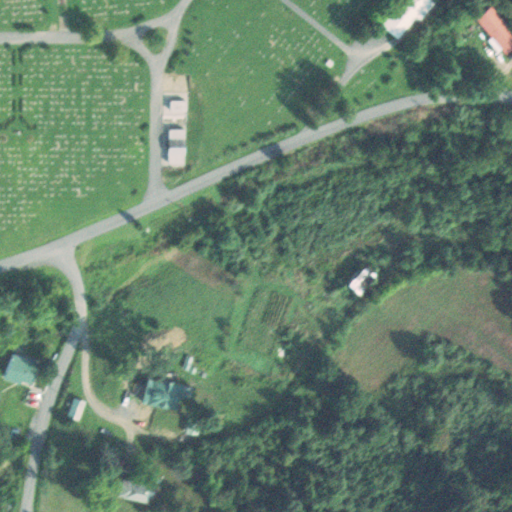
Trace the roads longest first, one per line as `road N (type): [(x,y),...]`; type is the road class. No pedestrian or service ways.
road 1 (residential): [(511,97),(436,98),(377,110),(62,247),(0,266)]
road 2 (residential): [(25,511),(41,423),(78,319),(62,247)]
